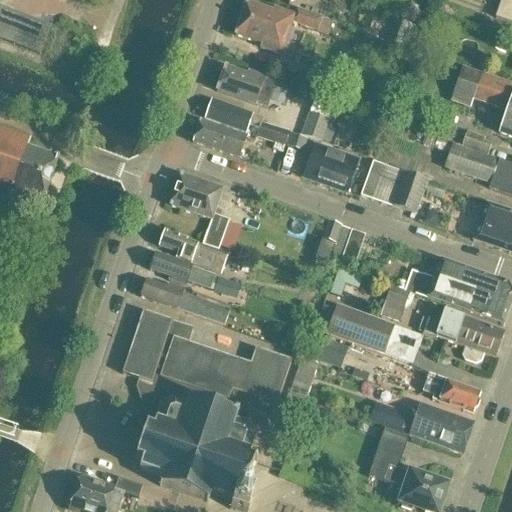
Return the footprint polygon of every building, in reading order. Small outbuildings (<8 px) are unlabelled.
[(511,0),(502,0),(495,22),(511,27),(511,46),(499,42),(496,51),(511,56),(511,0)] [(330,25),(321,22),(296,13),(294,19),(273,11),(272,15),(246,7),(235,40),(261,48),(259,52),(280,59),(291,27),(326,39),(330,25)] [(216,96),(254,109),(265,113),(275,86),(264,82),(248,77),(247,79),(224,71),(216,96)] [(511,89),(462,73),(450,106),(470,113),(473,105),(506,116),(499,138),(511,142),(511,89)] [(252,119),(211,105),(204,123),(246,136),(252,119)] [(328,124),(308,117),(300,140),(320,147),(328,124)] [(237,162),(244,141),(199,126),(192,147),(237,162)] [(289,136),(260,127),(258,133),(255,141),(284,151),(289,136)] [(455,132),(443,127),(437,143),(450,147),(455,132)] [(12,196),(41,206),(56,162),(26,152),(29,144),(0,134),(0,199),(9,202),(12,196)] [(465,135),(460,151),(486,161),(491,149),(482,145),(484,142),(465,135)] [(511,170),(486,161),(460,151),(450,147),(437,143),(433,153),(447,158),(442,173),(488,190),(487,193),(511,202),(511,170)] [(358,164),(313,148),(300,184),(346,199),(358,164)] [(444,192),(371,166),(359,200),(415,220),(423,198),(440,204),(444,192)] [(218,254),(228,224),(213,219),(221,194),(180,179),(169,211),(211,225),(202,249),(218,254)] [(511,217),(485,208),(472,245),(511,259),(511,217)] [(326,226),(320,243),(334,248),(340,231),(326,226)] [(340,231),(334,248),(330,261),(342,265),(352,235),(340,231)] [(342,265),(354,269),(364,239),(352,235),(342,265)] [(219,277),(225,259),(215,255),(164,237),(159,251),(177,257),(176,260),(178,262),(190,267),(219,277)] [(320,243),(314,262),(328,267),(330,261),(334,248),(320,243)] [(209,295),(214,280),(210,279),(155,259),(150,275),(169,282),(168,285),(184,291),(186,287),(209,295)] [(511,299),(507,289),(440,265),(433,284),(411,276),(404,295),(426,303),(502,330),(511,302),(511,299)] [(146,285),(140,302),(206,325),(223,331),(228,316),(181,300),(183,295),(167,289),(165,292),(146,285)] [(390,290),(379,320),(397,327),(408,297),(390,290)] [(421,341),(393,331),(335,311),(325,340),(383,360),(412,370),(421,341)] [(482,358),(494,363),(503,336),(443,315),(439,327),(423,322),(418,335),(464,352),(462,359),(464,365),(474,368),(479,366),(482,358)] [(255,441),(255,439),(253,439),(247,431),(248,429),(246,427),(250,416),(271,423),(291,365),(254,352),(248,368),(188,348),(193,333),(142,316),(121,378),(137,383),(135,392),(147,427),(146,431),(145,431),(134,464),(141,466),(138,474),(162,481),(159,490),(207,506),(210,497),(232,505),(229,511),(248,511),(252,501),(245,499),(257,466),(248,463),(250,457),(248,456),(253,441),(255,441)] [(340,373),(347,352),(322,343),(315,364),(340,373)] [(317,370),(300,364),(288,398),(304,404),(317,370)] [(366,385),(368,378),(354,373),(351,380),(366,385)] [(479,397),(426,379),(421,397),(433,400),(435,393),(441,395),(437,407),(472,419),(479,397)] [(462,459),(473,428),(419,408),(414,422),(374,408),(369,425),(408,439),(407,440),(462,459)] [(411,511),(438,511),(446,490),(409,477),(409,478),(396,474),(406,442),(383,434),(367,480),(402,492),(397,507),(411,511)] [(117,511),(123,497),(137,502),(141,490),(117,482),(114,493),(79,481),(73,498),(69,500),(66,508),(68,511),(117,511)]
